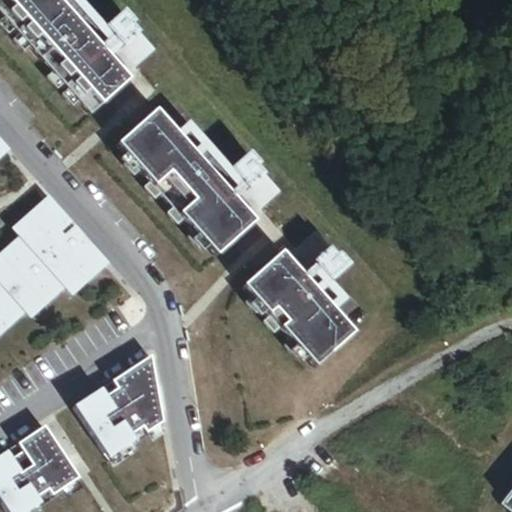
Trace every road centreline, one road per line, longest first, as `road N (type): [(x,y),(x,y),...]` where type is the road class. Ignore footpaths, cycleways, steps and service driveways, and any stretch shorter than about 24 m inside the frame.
road 1 (residential): [(497,331),(197,505)]
road 2 (residential): [(0,115),(149,281),(159,323)]
road 3 (residential): [(159,323),(0,428)]
road 4 (residential): [(159,323),(197,505)]
